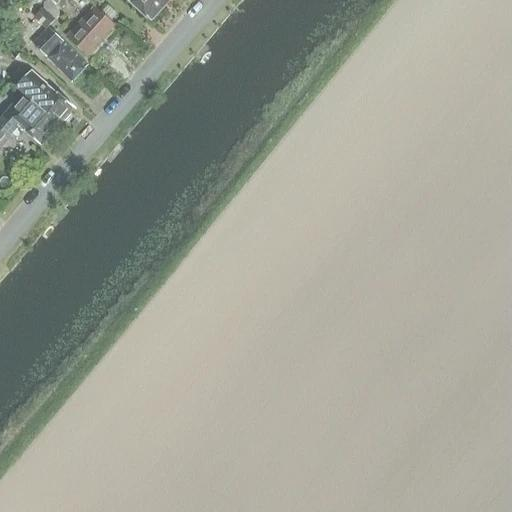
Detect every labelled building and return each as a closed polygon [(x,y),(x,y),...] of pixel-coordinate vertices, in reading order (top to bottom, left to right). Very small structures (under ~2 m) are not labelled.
[(46,0),(44,2),(44,9),(54,19),(57,16),(59,11),(54,7),(60,0),(46,0)] [(168,2),(171,5),(174,0),(125,0),(150,22),(168,2)] [(114,26),(94,7),(65,38),(85,57),(114,26)] [(54,19),(44,9),(35,17),(46,28),(54,19)] [(86,67),(53,34),(48,29),(32,46),(71,83),(86,67)] [(19,93),(58,127),(62,122),(64,122),(70,116),(69,113),(73,110),(39,81),(29,72),(15,89),(19,93)] [(0,146),(17,128),(40,147),(58,127),(19,93),(12,102),(14,104),(3,116),(0,119),(0,146)]
